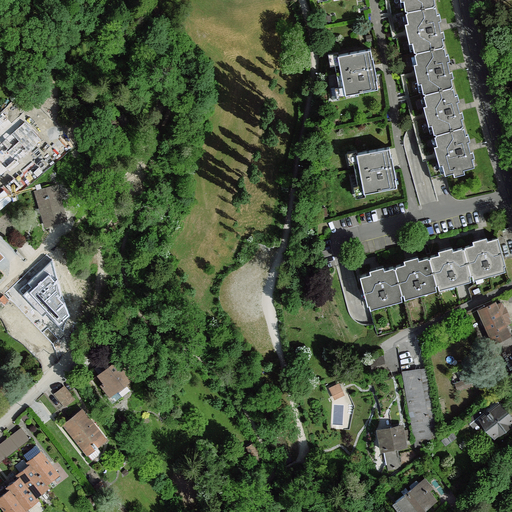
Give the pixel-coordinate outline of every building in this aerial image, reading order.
[(434,0),(404,0),(406,11),(436,5),(434,0)] [(436,5),(406,11),(410,25),(413,39),(416,52),(444,46),(436,5)] [(444,46),(416,52),(419,67),(421,79),(424,93),(453,86),(444,46)] [(371,49),(334,56),(342,95),(379,88),(371,49)] [(453,86),(424,93),(429,109),(432,121),(435,133),(464,126),(453,86)] [(464,126),(435,133),(440,150),(442,160),(446,173),(475,166),(464,126)] [(32,136),(0,137),(0,156),(32,156),(32,136)] [(356,170),(361,193),(398,186),(395,171),(390,147),(353,154),(356,170)] [(54,186),(36,191),(47,226),(67,220),(61,202),(58,203),(54,186)] [(285,205),(274,201),(269,218),(267,225),(278,228),(285,205)] [(499,238),(464,247),(472,275),(473,274),(474,279),(489,275),(506,271),(505,266),(506,265),(499,238)] [(464,247),(430,256),(437,284),(439,283),(440,288),(455,284),(471,280),(470,275),(472,275),(464,247)] [(395,266),(403,293),(404,293),(406,298),(421,294),(437,289),(436,284),(437,284),(430,256),(395,266)] [(56,277),(53,260),(28,284),(32,288),(24,296),(43,317),(47,313),(64,332),(64,327),(66,321),(70,317),(63,299),(56,277)] [(395,266),(361,275),(369,303),(370,302),(371,307),(386,303),(403,299),(402,294),(403,293),(395,266)] [(494,299),(479,306),(494,341),(510,334),(505,324),(511,322),(502,303),(497,305),(494,299)] [(106,383),(103,385),(111,395),(137,374),(123,356),(100,374),(106,383)] [(384,357),(371,360),(375,372),(387,369),(384,357)] [(430,369),(404,373),(416,446),(423,445),(433,443),(432,438),(428,412),(438,410),(430,369)] [(473,384),(470,378),(457,383),(460,390),(473,384)] [(343,390),(340,384),(331,389),(335,397),(340,395),(338,392),(343,390)] [(68,392),(64,387),(56,394),(65,406),(73,399),(68,392)] [(474,425),(483,418),(501,404),(496,398),(469,419),(474,425)] [(511,417),(501,404),(483,418),(495,434),(511,420),(511,417)] [(82,410),(66,423),(87,453),(97,446),(106,439),(82,410)] [(428,412),(432,438),(442,436),(438,410),(428,412)] [(403,426),(381,430),(383,439),(380,440),(382,450),(385,449),(398,447),(406,445),(403,426)] [(22,427),(0,443),(0,462),(30,438),(22,427)] [(456,437),(451,432),(444,439),(447,444),(456,437)] [(262,458),(254,444),(248,447),(256,461),(262,458)] [(29,461),(41,451),(37,445),(24,455),(29,461)] [(102,453),(97,446),(87,453),(93,460),(102,453)] [(398,447),(385,449),(389,471),(402,468),(398,447)] [(29,461),(31,464),(46,483),(59,474),(41,451),(29,461)] [(19,473),(21,476),(36,496),(49,486),(46,483),(31,464),(19,473)] [(10,489),(26,508),(38,500),(36,496),(21,476),(8,486),(10,489)] [(106,487),(101,481),(95,485),(100,491),(106,487)] [(421,511),(437,500),(422,481),(396,501),(404,511),(421,511)] [(26,508),(10,489),(0,497),(0,500),(8,511),(28,511),(26,508)]
